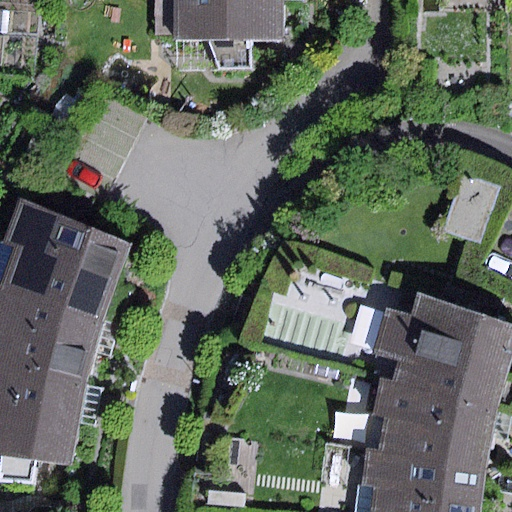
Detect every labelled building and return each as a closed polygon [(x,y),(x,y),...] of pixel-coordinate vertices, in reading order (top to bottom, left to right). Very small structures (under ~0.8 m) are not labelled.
[(284,0),(172,0),(173,41),(208,41),(219,71),(254,70),(253,43),(285,43),(285,2),(284,0)] [(14,248),(0,288),(0,292),(102,320),(115,287),(131,245),(18,199),(2,243),(14,248)] [(133,294),(115,287),(102,320),(85,382),(79,424),(97,426),(101,389),(119,328),(133,294)] [(0,363),(85,382),(102,320),(0,292),(0,363)] [(396,360),(392,381),(497,406),(511,359),(511,326),(418,294),(411,318),(384,308),(373,352),(396,360)] [(36,460),(72,465),(79,424),(85,382),(0,363),(0,482),(33,484),(36,460)] [(383,418),(377,452),(485,470),(497,406),(392,381),(378,378),(372,416),(383,418)] [(373,487),(369,511),(481,511),(485,470),(377,452),(363,450),(358,486),(373,487)]
